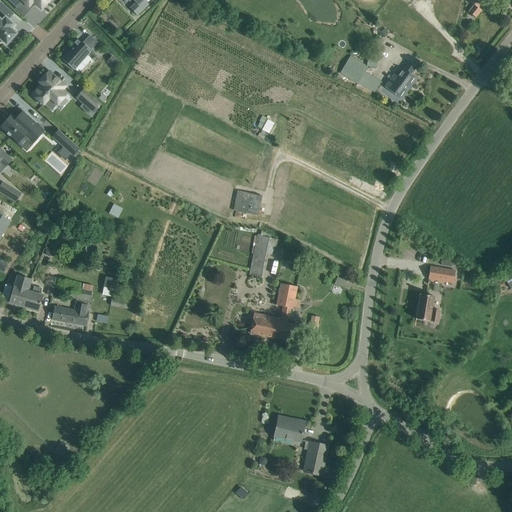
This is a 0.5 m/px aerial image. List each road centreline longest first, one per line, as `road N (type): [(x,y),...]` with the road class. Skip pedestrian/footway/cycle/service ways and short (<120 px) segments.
road 1 (unclassified): [(361,358),(390,209),(511,37)]
road 2 (unclassified): [(328,382),(0,321)]
road 3 (unclassified): [(511,467),(460,461),(373,407)]
road 4 (residential): [(87,0),(0,95)]
